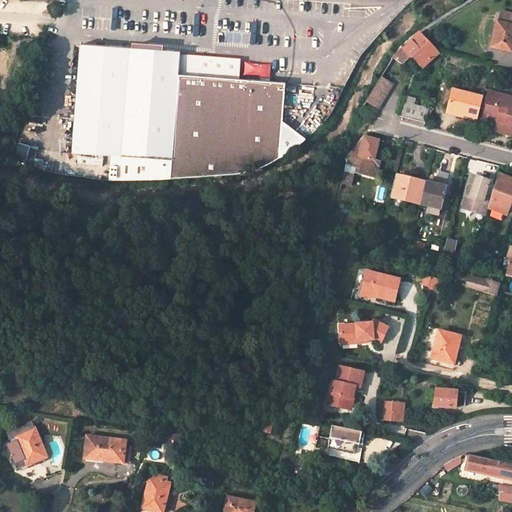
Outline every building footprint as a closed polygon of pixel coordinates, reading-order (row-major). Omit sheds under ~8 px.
[(508,49),(511,34),(511,33),(511,7),(502,5),(490,45),(508,49)] [(413,42),(397,57),(405,64),(413,56),(425,68),(440,54),(421,34),(413,42)] [(150,53),(78,48),(71,156),(111,159),(108,182),(170,180),(247,175),(278,160),(281,123),(284,84),(235,81),(236,72),(197,70),(197,59),(178,58),(179,55),(159,54),(150,53)] [(236,62),(197,59),(197,70),(236,72),(236,62)] [(243,77),(271,78),(271,64),(244,63),(243,77)] [(379,110),(391,92),(395,85),(383,77),(367,102),(379,110)] [(483,96),(453,89),(449,108),(464,112),(463,115),(478,118),(480,109),(483,97),(483,96)] [(511,136),(511,135),(511,96),(504,94),(503,98),(488,94),(487,97),(484,110),(483,117),(497,121),(495,131),(511,136)] [(429,108),(406,102),(403,116),(426,121),(429,108)] [(464,112),(449,108),(448,113),(463,117),(463,115),(464,112)] [(281,123),(278,160),(306,140),(281,123)] [(363,136),(346,158),(346,159),(343,182),(351,186),(352,181),(353,176),(353,168),(355,169),(361,175),(372,177),(373,172),(378,173),(380,165),(374,164),(375,160),(380,140),(363,136)] [(20,144),(15,164),(41,170),(46,150),(20,144)] [(435,181),(427,179),(426,179),(419,201),(420,201),(427,203),(427,205),(431,207),(430,210),(438,212),(449,173),(438,169),(435,181)] [(426,179),(396,170),(390,193),(419,201),(426,179)] [(495,184),(501,186),(497,197),(492,195),(489,205),(508,212),(511,201),(511,176),(500,172),(495,184)] [(490,181),(477,177),(474,185),(470,184),(463,208),(486,215),(491,199),(484,197),(487,189),(490,181)] [(501,186),(495,184),(494,189),(492,195),(497,197),(501,186)] [(459,239),(447,236),(444,251),(454,254),(459,239)] [(422,249),(424,241),(413,238),(411,246),(422,249)] [(506,276),(511,278),(511,246),(506,263),(505,262),(503,269),(507,270),(506,276)] [(401,280),(367,272),(362,292),(374,294),(378,295),(377,297),(396,302),(401,280)] [(429,287),(432,276),(426,275),(423,286),(429,287)] [(442,279),(432,276),(429,287),(439,290),(442,279)] [(499,284),(469,276),(466,286),(496,295),(499,284)] [(373,324),(340,327),(341,341),(358,339),(358,345),(369,344),(368,341),(374,340),(381,344),(389,329),(374,321),(373,324)] [(462,336),(440,331),(433,358),(456,363),(461,345),(460,345),(462,336)] [(335,407),(347,410),(351,393),(349,393),(350,387),(357,389),(361,373),(338,367),(334,383),(332,382),(327,402),(336,404),(335,407)] [(434,388),(432,406),(454,409),(464,407),(466,392),(434,388)] [(407,404),(388,401),(385,419),(405,421),(407,404)] [(7,430),(10,438),(37,427),(33,419),(7,430)] [(332,426),(327,449),(353,454),(356,443),(359,444),(361,432),(332,426)] [(37,427),(10,438),(6,440),(18,470),(29,465),(28,464),(48,455),(37,427)] [(126,440),(88,434),(85,456),(128,463),(131,447),(125,446),(126,440)] [(511,478),(511,465),(469,456),(466,469),(511,478)] [(162,511),(172,481),(152,475),(142,506),(160,511),(162,511)] [(427,483),(419,491),(425,497),(433,489),(427,483)] [(511,486),(502,484),(500,491),(504,492),(511,494),(511,486)] [(511,502),(511,494),(504,492),(502,500),(511,502)] [(252,511),(254,501),(227,495),(223,511),(252,511)]
